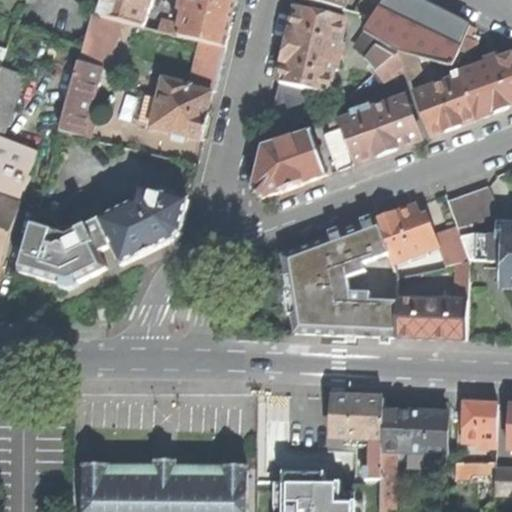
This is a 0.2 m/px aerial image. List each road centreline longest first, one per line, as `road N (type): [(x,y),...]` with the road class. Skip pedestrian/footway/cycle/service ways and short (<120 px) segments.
road 1 (tertiary): [(189,359),(511,374)]
road 2 (residential): [(511,138),(217,248)]
road 3 (residential): [(217,248),(272,0)]
road 4 (residential): [(217,248),(188,258),(165,279),(134,360)]
road 5 (tertiary): [(0,361),(134,360)]
